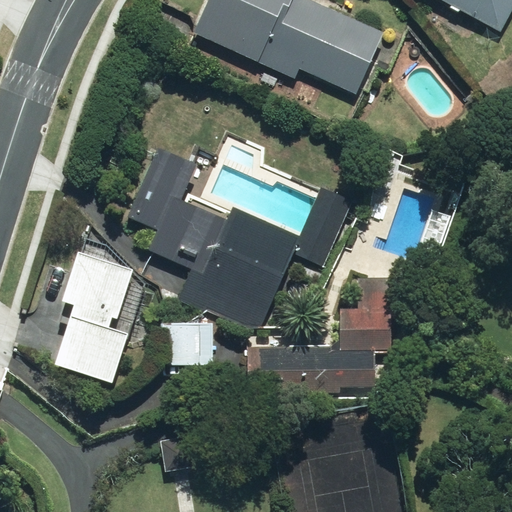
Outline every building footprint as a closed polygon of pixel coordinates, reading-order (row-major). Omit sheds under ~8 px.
[(202,0),(188,33),(290,78),(294,69),(350,94),(376,36),(294,0),(202,0)] [(431,0),(494,32),(510,0),(431,0)] [(209,222),(164,202),(143,251),(190,270),(180,295),(257,327),(293,243),(214,210),(209,222)] [(49,305),(63,309),(44,367),(103,386),(118,337),(100,331),(102,322),(106,323),(121,274),(65,256),(49,305)] [(336,348),(241,351),(243,394),(369,389),(368,353),(390,352),(387,281),(351,282),(353,313),(335,314),(336,348)] [(192,441),(155,448),(160,474),(197,467),(192,441)]
